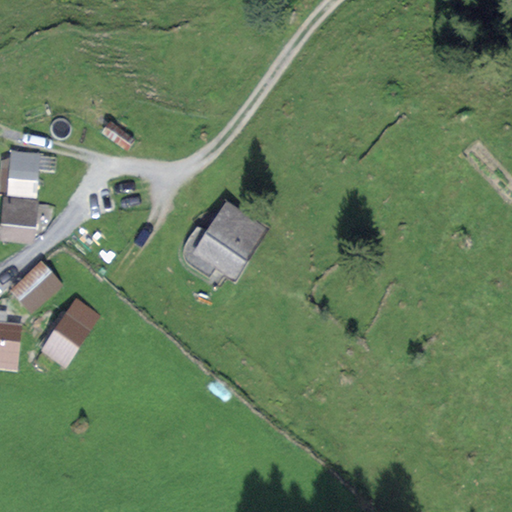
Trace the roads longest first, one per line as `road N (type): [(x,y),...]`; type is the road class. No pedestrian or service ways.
road 1 (track): [(333,0),(249,112),(194,167),(170,173),(121,164),(0,131)]
road 2 (track): [(181,170),(118,275)]
